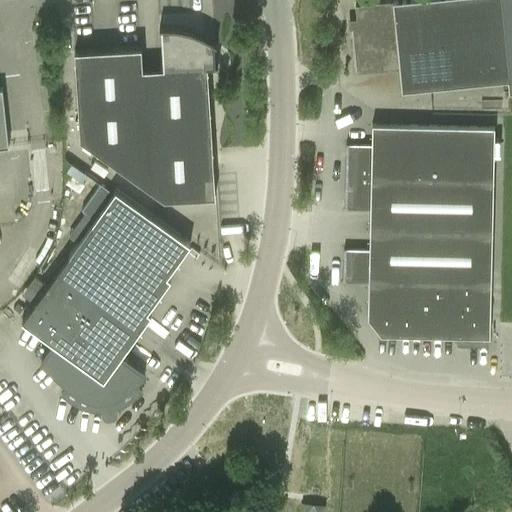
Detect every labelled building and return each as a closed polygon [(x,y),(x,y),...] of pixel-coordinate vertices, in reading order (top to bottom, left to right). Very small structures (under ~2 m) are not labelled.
[(500,0),(398,0),(392,1),(355,5),(357,26),(352,27),(356,72),(399,68),(401,90),(509,79),(500,0)] [(511,90),(511,0),(500,0),(509,79),(510,91),(511,90)] [(174,26),(159,26),(159,28),(161,28),(163,67),(142,69),(141,47),(74,50),(79,138),(165,198),(215,196),(208,71),(219,70),(218,68),(216,69),(213,43),(215,44),(216,43),(203,35),(189,29),(174,26)] [(344,280),(368,281),(367,317),(381,333),(457,335),(456,343),(488,344),(493,126),(372,124),(371,144),(347,144),(346,207),(370,208),(369,249),(345,248),(344,280)] [(93,219),(44,287),(21,319),(53,342),(41,359),(68,384),(62,393),(71,401),(83,407),(95,410),(108,409),(120,406),(132,400),(141,391),(135,382),(138,379),(145,371),(121,354),(150,313),(147,310),(170,277),(166,275),(190,242),(115,189),(112,192),(100,183),(81,210),(93,219)]
